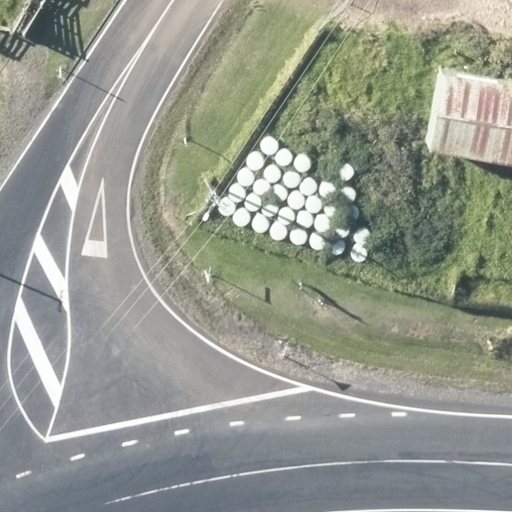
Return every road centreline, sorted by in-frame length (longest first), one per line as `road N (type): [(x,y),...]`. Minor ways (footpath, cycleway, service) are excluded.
road 1 (unclassified): [(511,465),(310,467),(195,482),(87,511)]
road 2 (unclassified): [(66,511),(41,437),(35,357),(57,217),(87,152)]
road 3 (unclassified): [(87,152),(171,0)]
road 4 (unclassified): [(0,259),(87,152)]
